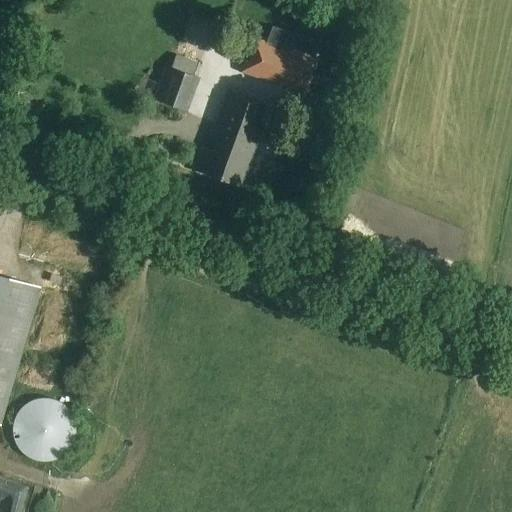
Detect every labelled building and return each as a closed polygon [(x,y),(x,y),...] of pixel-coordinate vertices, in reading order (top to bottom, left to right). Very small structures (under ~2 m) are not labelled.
[(246,37),(234,70),(295,94),(308,60),(246,37)] [(151,98),(184,111),(197,76),(194,75),(198,63),(175,54),(170,67),(164,64),(161,73),(151,98)] [(241,186),(271,106),(231,90),(214,136),(216,140),(212,151),(205,149),(198,169),(241,186)] [(0,426),(0,427),(41,287),(0,275),(0,426)] [(11,425),(11,430),(11,434),(12,439),(13,443),(16,447),(18,451),(21,454),(25,457),(28,459),(33,461),(37,462),(41,463),(46,463),(50,462),(55,461),(59,459),(63,457),(66,454),(69,451),(72,447),(74,443),(75,439),(76,434),(77,430),(76,425),(75,421),(74,417),(72,413),(69,409),(66,406),(63,403),(59,401),(55,399),(50,398),(46,397),(41,397),(37,398),(33,399),(29,401),(25,403),(21,406),(18,409),(16,413),(13,417),(12,421),(11,425)]
